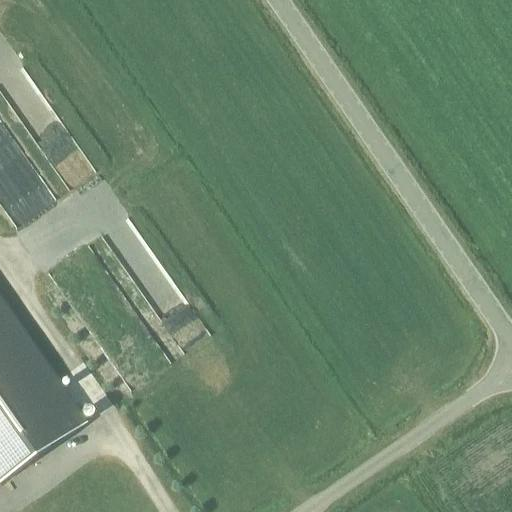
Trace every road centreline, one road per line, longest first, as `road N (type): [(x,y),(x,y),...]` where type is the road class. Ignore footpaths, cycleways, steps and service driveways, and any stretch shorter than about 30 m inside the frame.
road 1 (unclassified): [(511,338),(279,0)]
road 2 (unclassified): [(308,511),(511,370)]
road 3 (unknown): [(0,258),(112,422)]
road 4 (unknown): [(112,422),(0,497)]
